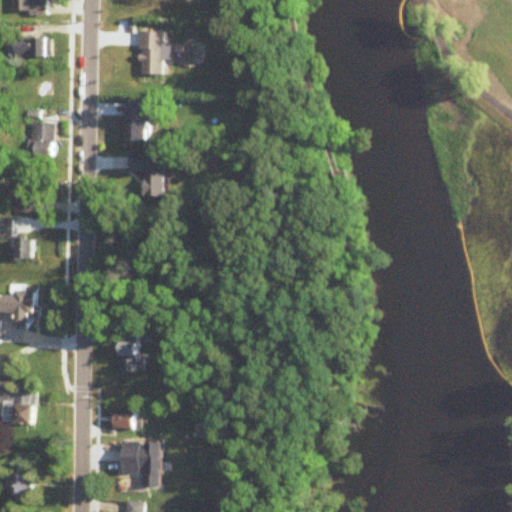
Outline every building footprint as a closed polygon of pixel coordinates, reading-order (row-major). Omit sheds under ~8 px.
[(13,0),(14,15),(50,15),(49,0),(13,0)] [(37,26),(15,26),(15,59),(53,59),(53,39),(37,39),(37,26)] [(166,33),(141,33),(141,76),(166,76),(166,33)] [(149,118),(128,118),(128,142),(149,142),(149,118)] [(55,124),(30,124),(30,157),(55,157),(55,124)] [(144,159),(126,159),(126,191),(144,191),(144,159)] [(23,196),(14,196),(14,214),(37,214),(37,195),(44,195),(44,171),(23,171),(23,196)] [(0,239),(11,239),(11,219),(0,219),(0,239)] [(35,240),(16,240),(16,250),(10,250),(10,260),(35,260),(35,240)] [(3,291),(2,311),(26,311),(25,326),(45,325),(45,293),(3,291)] [(121,373),(139,374),(139,338),(122,338),(121,373)] [(130,340),(129,372),(152,372),(152,340),(130,340)] [(0,374),(0,398),(18,398),(19,421),(41,422),(41,377),(0,374)] [(120,408),(120,424),(143,424),(143,407),(120,408)] [(135,431),(135,412),(115,412),(114,430),(135,431)] [(113,452),(125,452),(127,436),(144,438),(141,475),(110,471),(113,452)] [(14,468),(15,500),(38,500),(38,469),(14,468)]
